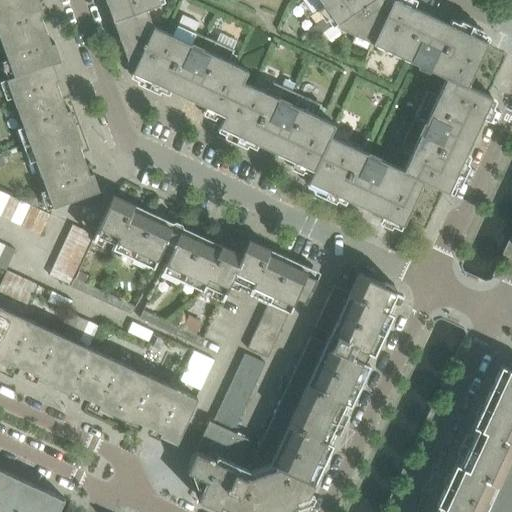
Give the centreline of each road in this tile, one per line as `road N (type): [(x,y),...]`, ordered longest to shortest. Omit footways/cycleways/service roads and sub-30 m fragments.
road 1 (residential): [(429,282),(136,148),(80,0)]
road 2 (residential): [(429,282),(325,511)]
road 3 (residential): [(403,511),(495,313)]
road 4 (residential): [(511,110),(429,282)]
road 5 (residential): [(124,491),(130,472),(113,451),(0,400)]
